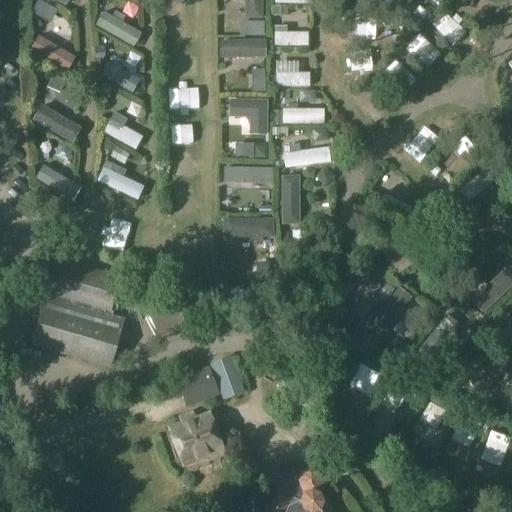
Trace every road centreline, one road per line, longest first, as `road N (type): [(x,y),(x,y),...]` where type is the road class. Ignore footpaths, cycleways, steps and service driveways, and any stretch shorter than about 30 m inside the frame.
road 1 (unknown): [(0,416),(34,398),(178,363),(236,339),(245,385),(263,416),(355,511)]
road 2 (unknown): [(199,0),(204,222)]
